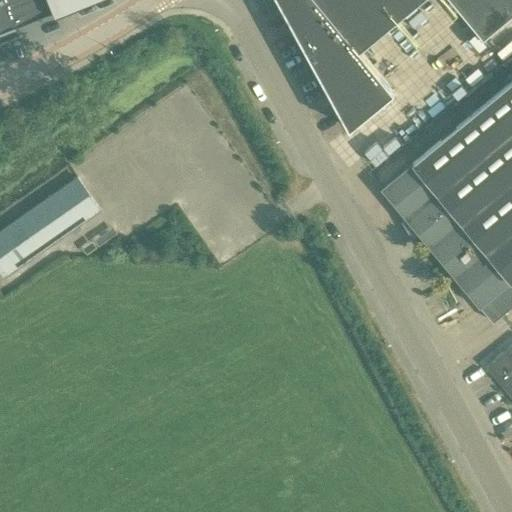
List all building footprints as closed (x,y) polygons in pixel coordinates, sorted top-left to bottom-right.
[(0,0),(0,31),(15,26),(15,25),(23,22),(37,16),(51,11),(48,1),(47,0),(0,0)] [(50,0),(55,12),(75,4),(86,0),(50,0)] [(511,0),(281,0),(301,24),(294,30),(348,124),(394,88),(353,38),(398,0),(453,0),(482,35),(511,10),(511,0)] [(511,79),(384,185),(381,188),(406,219),(418,233),(421,236),(458,281),(480,308),(492,323),(511,306),(511,79)] [(0,231),(0,270),(4,277),(100,210),(78,177),(0,231)] [(511,343),(487,364),(511,393),(511,343)]
